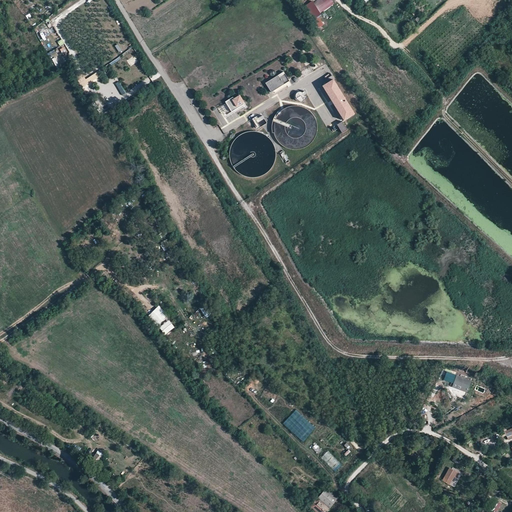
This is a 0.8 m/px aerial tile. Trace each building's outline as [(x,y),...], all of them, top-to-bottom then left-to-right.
[(324,25),(318,15),(334,5),(331,0),(315,0),(305,7),(319,28),(324,25)] [(289,56),(291,59),(300,53),(298,50),(289,56)] [(82,87),(101,76),(98,71),(86,78),(82,73),(76,77),(82,87)] [(283,71),(265,83),(270,92),(289,81),(283,71)] [(322,84),(343,119),(354,113),(333,78),(322,84)] [(122,95),(126,92),(119,81),(115,84),(122,95)] [(304,96),(304,95),(307,93),(305,91),(302,92),(301,91),(299,91),(298,91),(297,92),(296,92),(295,93),(295,94),(295,95),(294,96),(295,97),(295,98),(296,99),(297,100),(298,101),(299,101),(300,101),(301,100),(302,100),(303,99),(304,98),(304,96)] [(225,101),(226,103),(231,110),(232,112),(236,109),(235,108),(244,102),(240,95),(234,99),(233,97),(225,101)] [(261,114),(253,119),(258,128),(267,123),(261,114)] [(343,121),(337,125),(342,133),(348,129),(343,121)] [(285,162),(289,160),(284,150),(280,152),(285,162)] [(165,242),(160,244),(164,251),(169,248),(165,242)] [(157,326),(169,315),(159,305),(148,316),(157,326)] [(206,318),(211,315),(205,305),(200,307),(206,318)] [(159,328),(165,335),(175,327),(169,320),(159,328)] [(472,381),(448,372),(445,380),(452,383),(455,384),(453,387),(460,389),(468,392),(472,381)] [(511,429),(502,433),(503,436),(507,435),(509,440),(511,438),(511,429)] [(318,454),(322,450),(316,443),(312,447),(318,454)] [(335,472),(342,464),(328,451),(320,459),(335,472)] [(87,460),(94,465),(101,456),(96,453),(93,457),(91,455),(87,460)] [(454,471),(450,469),(443,481),(450,485),(454,477),(457,479),(460,474),(454,471)] [(310,507),(316,511),(325,511),(333,503),(338,497),(326,487),(310,507)] [(496,511),(497,511),(502,503),(498,501),(494,511),(496,511)]
